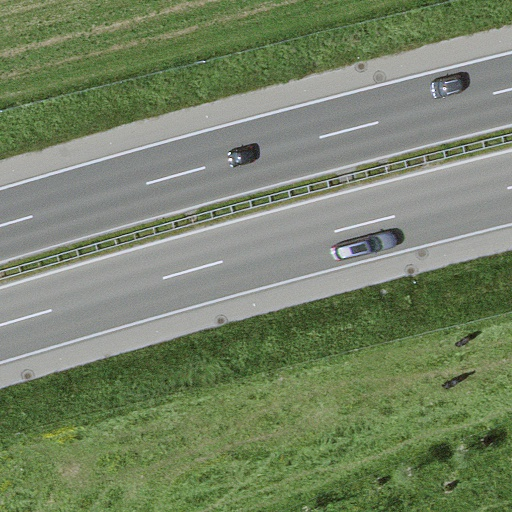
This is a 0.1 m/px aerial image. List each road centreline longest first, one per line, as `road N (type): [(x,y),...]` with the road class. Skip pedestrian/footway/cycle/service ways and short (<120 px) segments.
road 1 (motorway): [(0,325),(511,186)]
road 2 (motorway): [(511,88),(0,225)]
